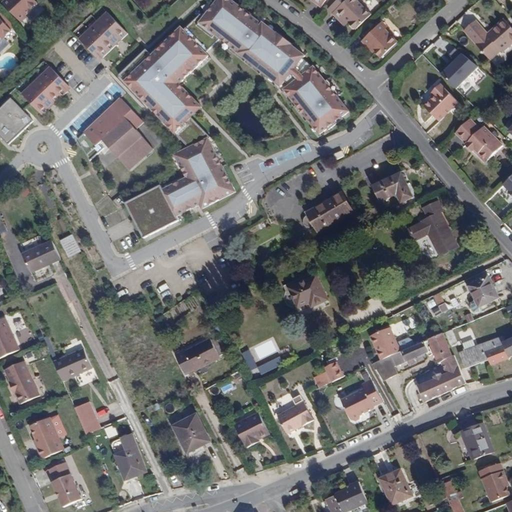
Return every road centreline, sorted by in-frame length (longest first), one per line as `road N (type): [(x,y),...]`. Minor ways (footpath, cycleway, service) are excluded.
road 1 (tertiary): [(511,388),(222,511)]
road 2 (residential): [(511,242),(371,81)]
road 3 (residential): [(371,81),(269,0)]
road 4 (residential): [(463,0),(371,81)]
